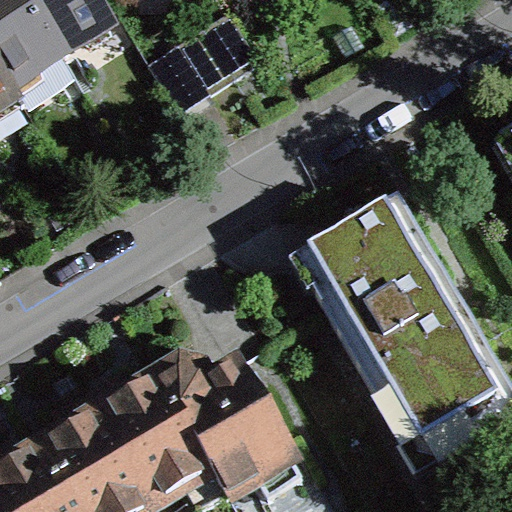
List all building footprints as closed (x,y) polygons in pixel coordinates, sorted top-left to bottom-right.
[(0,0),(0,74),(11,91),(60,60),(22,0),(0,0)] [(22,0),(60,60),(112,27),(94,0),(22,0)] [(210,99),(211,99),(261,66),(228,16),(150,67),(184,120),(213,103),(210,99)] [(0,110),(16,100),(11,91),(0,74),(0,110)] [(511,133),(500,140),(502,145),(508,142),(511,148),(511,133)] [(313,253),(331,283),(313,294),(313,295),(404,447),(404,448),(423,438),(441,468),(511,425),(511,394),(398,202),(356,227),(313,253)] [(163,391),(227,499),(229,502),(258,485),(268,502),(301,483),(280,447),(276,436),(269,423),(261,414),(234,371),(222,378),(204,388),(195,373),(163,391)] [(192,511),(205,511),(227,499),(163,391),(157,382),(142,391),(130,398),(121,382),(89,401),(155,511),(182,495),(192,511)] [(47,447),(39,451),(75,511),(154,511),(155,511),(89,401),(57,420),(66,435),(47,447)] [(2,453),(0,453),(0,511),(75,511),(39,451),(26,460),(11,468),(2,453)]
